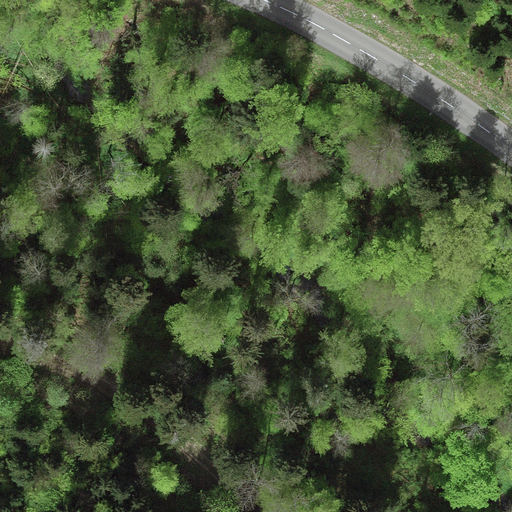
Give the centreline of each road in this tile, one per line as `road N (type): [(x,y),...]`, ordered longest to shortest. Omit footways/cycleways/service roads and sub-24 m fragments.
road 1 (track): [(0,344),(133,405),(262,511)]
road 2 (tertiary): [(511,145),(317,27),(253,0)]
